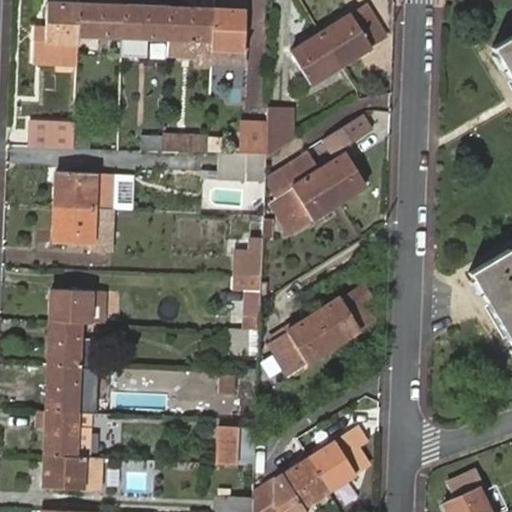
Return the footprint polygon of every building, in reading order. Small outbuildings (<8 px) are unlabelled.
[(78,32),(79,5),(47,3),(45,31),(45,41),(33,41),(32,63),(77,65),(78,32)] [(111,6),(79,5),(78,32),(122,34),(122,19),(111,19),(111,6)] [(365,5),(321,33),(341,64),(386,37),(365,5)] [(122,19),(123,7),(111,6),(111,19),(122,19)] [(155,8),(123,7),(122,19),(122,34),(167,36),(168,21),(155,21),(155,8)] [(169,9),(155,8),(155,21),(168,21),(169,9)] [(212,10),(169,9),(168,21),(167,36),(166,56),(194,57),(195,49),(211,49),(212,10)] [(244,12),(212,10),(211,49),(210,58),(210,63),(236,64),(236,49),(243,49),(244,12)] [(45,41),(45,31),(33,31),(33,41),(45,41)] [(341,64),(321,33),(292,51),(312,83),(341,64)] [(511,35),(491,48),(511,83),(511,35)] [(210,58),(211,49),(195,49),(194,57),(210,58)] [(259,62),(246,62),(247,89),(260,89),(259,62)] [(294,103),(270,103),(268,156),(292,140),(294,103)] [(74,124),(73,148),(89,149),(90,117),(74,116),(74,124)] [(367,129),(359,117),(327,136),(339,156),(319,168),(339,201),(367,184),(345,152),(341,145),(348,141),(367,129)] [(29,122),(28,146),(73,148),(74,124),(29,122)] [(239,155),(245,155),(264,156),(265,126),(240,125),(239,155)] [(163,134),(162,152),(207,154),(208,133),(178,132),(179,128),(163,127),(163,134)] [(144,151),(162,152),(163,134),(145,133),(144,151)] [(352,147),(348,141),(341,145),(345,152),(352,147)] [(239,155),(219,154),(218,180),(244,181),(245,155),(239,155)] [(295,234),(342,205),(339,201),(319,168),(311,155),(294,165),(297,170),(267,188),(295,234)] [(57,172),(55,207),(93,209),(114,210),(118,210),(119,175),(57,172)] [(136,175),(119,175),(118,210),(134,211),(136,175)] [(93,209),(55,207),(53,244),(87,245),(92,246),(93,209)] [(111,252),(114,210),(93,209),(92,246),(87,245),(87,250),(111,252)] [(274,218),(265,216),(264,238),(274,238),(274,218)] [(262,277),(264,238),(249,238),(248,256),(236,256),(236,276),(262,277)] [(468,272),(511,348),(511,257),(507,249),(468,272)] [(315,313),(334,344),(373,320),(365,306),(374,300),(364,283),(315,313)] [(61,321),(80,321),(106,322),(107,291),(52,289),(50,321),(61,321)] [(287,374),(334,344),(315,313),(269,343),(287,374)] [(59,367),(77,367),(91,368),(93,340),(79,340),(80,321),(61,321),(60,333),(50,333),(48,367),(59,367)] [(60,333),(61,321),(50,321),(50,333),(60,333)] [(252,353),(253,329),(234,328),(233,352),(252,353)] [(47,379),(46,411),(57,412),(75,412),(77,367),(59,367),(58,380),(47,379)] [(58,380),(59,367),(48,367),(47,379),(58,380)] [(239,402),(240,375),(219,374),(218,401),(239,402)] [(46,411),(45,423),(56,424),(57,412),(46,411)] [(45,423),(43,455),(92,458),(94,425),(75,424),(75,412),(57,412),(56,424),(45,423)] [(94,413),(75,412),(75,424),(94,425),(94,413)] [(274,413),(257,423),(256,445),(274,433),(274,413)] [(216,463),(255,465),(256,445),(257,423),(257,419),(249,418),(249,428),(217,427),(216,463)] [(307,456),(327,489),(366,465),(355,447),(363,441),(353,426),(307,456)] [(92,458),(43,455),(42,488),(98,490),(100,458),(92,458)] [(308,511),(303,504),(327,489),(307,456),(254,492),(254,497),(253,511),(308,511)] [(443,502),(447,511),(500,511),(508,508),(496,482),(486,487),(476,465),(444,479),(454,497),(443,502)] [(216,511),(253,511),(254,497),(217,495),(216,511)]
